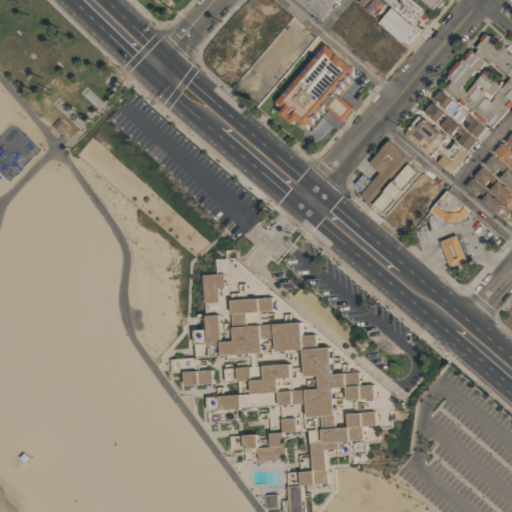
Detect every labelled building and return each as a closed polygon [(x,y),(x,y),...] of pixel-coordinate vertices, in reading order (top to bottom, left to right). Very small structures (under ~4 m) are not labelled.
[(338,0),(320,21),(295,0),(338,0)] [(360,0),(382,0),(388,5),(377,18),(359,2),(360,0)] [(407,0),(411,3),(412,2),(431,18),(422,28),(389,0),(407,0)] [(442,0),(433,10),(421,0),(442,0)] [(393,7),(416,28),(404,42),(380,22),(393,7)] [(511,107),(494,129),(487,123),(486,124),(475,115),(477,113),(466,104),(465,105),(460,101),(462,100),(448,88),(454,81),(449,77),(452,74),(450,72),(460,61),(461,62),(464,59),(466,61),(469,57),(467,55),(471,50),(476,54),(480,49),(478,47),(483,41),(481,40),(489,32),(498,40),(499,39),(505,44),(504,46),(511,53),(511,107)] [(343,122),(356,108),(340,94),(359,72),(326,43),(276,99),(276,106),(304,130),(309,132),(311,131),(315,127),(330,111),(343,122)] [(442,89),(487,127),(479,137),(434,98),(442,89)] [(434,102),(478,142),(471,151),(426,111),(434,102)] [(421,115),(426,119),(427,117),(470,154),(453,174),(409,137),(408,135),(407,132),(407,130),(421,115)] [(59,120),(68,130),(61,136),(52,127),(59,120)] [(511,135),(466,183),(505,220),(511,212),(511,135)] [(392,140),(416,160),(373,209),(362,200),(365,197),(364,195),(383,172),(372,163),(392,140)] [(413,164),(422,172),(384,215),(375,207),(413,164)] [(451,192),(475,212),(467,221),(461,221),(461,223),(448,223),(434,211),(451,192)] [(261,222),(267,215),(273,221),(268,228),(261,222)] [(444,243),(454,268),(470,263),(460,236),(444,243)] [(207,301),(222,301),(221,287),(228,287),(227,273),(206,274),(207,301)] [(301,288),(293,297),(359,350),(363,345),(355,338),(358,334),(301,288)] [(379,398),(362,372),(336,374),(333,346),(306,349),(304,321),(259,325),(280,296),(232,300),(249,326),(237,327),(238,341),(196,328),(198,343),(201,346),(202,354),(293,347),(320,388),(280,391),(301,363),(267,365),(268,378),(222,363),(243,395),(211,397),(212,415),(338,405),(337,387),(350,386),(351,400),(379,398)] [(214,384),(214,369),(200,370),(200,357),(173,358),(173,370),(187,369),(187,385),(214,384)] [(313,429),(315,470),(302,471),(302,484),(330,483),(328,455),(342,454),(341,441),(367,440),(367,426),(380,425),(379,411),(352,413),(353,427),(313,429)] [(42,435),(47,430),(52,436),(47,441),(42,435)]
